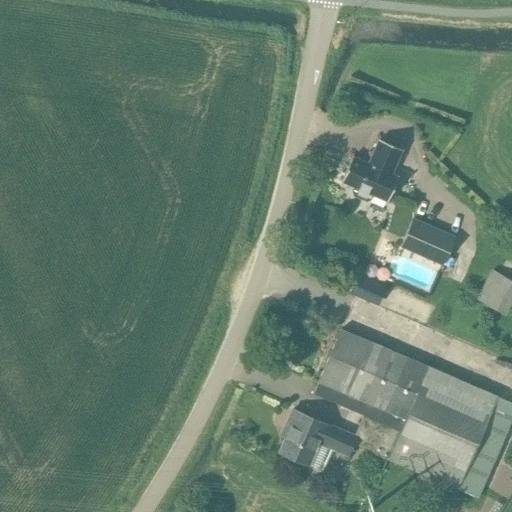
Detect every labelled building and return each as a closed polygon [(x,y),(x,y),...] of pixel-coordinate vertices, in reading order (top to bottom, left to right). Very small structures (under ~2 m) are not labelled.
[(392,175),(403,151),(377,140),(367,164),(352,157),(342,182),(354,187),(352,192),(353,196),(366,202),(370,200),(372,195),(387,202),(398,177),(392,175)] [(411,219),(399,248),(442,266),(454,237),(411,219)] [(431,286),(433,272),(413,269),(411,283),(431,286)] [(505,314),(511,300),(511,281),(491,270),(476,298),(505,314)] [(363,416),(354,436),(292,410),(284,430),(288,432),(279,452),(308,465),(318,442),(348,455),(353,444),(458,490),(458,489),(479,498),(511,419),(511,402),(498,396),(340,328),(317,382),(318,382),(313,394),(363,416)]
